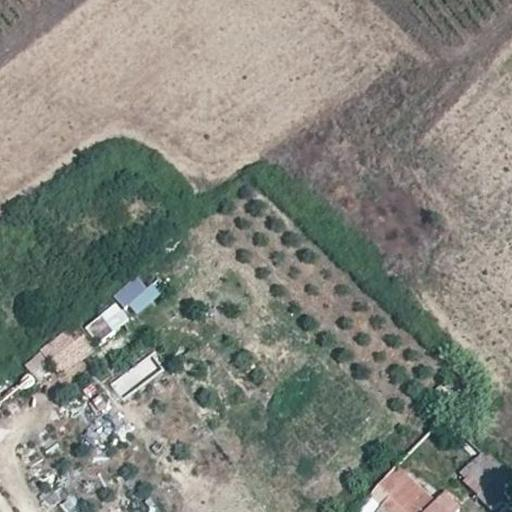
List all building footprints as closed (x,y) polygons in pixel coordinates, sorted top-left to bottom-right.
[(201,240),(149,270),(159,287),(211,258),(201,240)] [(133,320),(157,298),(137,276),(113,298),(133,320)] [(84,329),(97,346),(129,322),(116,305),(84,329)] [(38,351),(58,377),(95,349),(76,323),(38,351)] [(36,355),(24,367),(39,382),(51,370),(36,355)] [(154,356),(109,382),(118,398),(163,372),(154,356)] [(116,413),(87,429),(101,455),(130,439),(116,413)] [(511,511),(511,482),(488,458),(463,483),(492,511),(511,511)] [(447,511),(436,502),(397,466),(384,480),(369,497),(381,508),(385,511),(447,511)] [(459,511),(464,508),(445,492),(436,502),(447,511),(459,511)]
